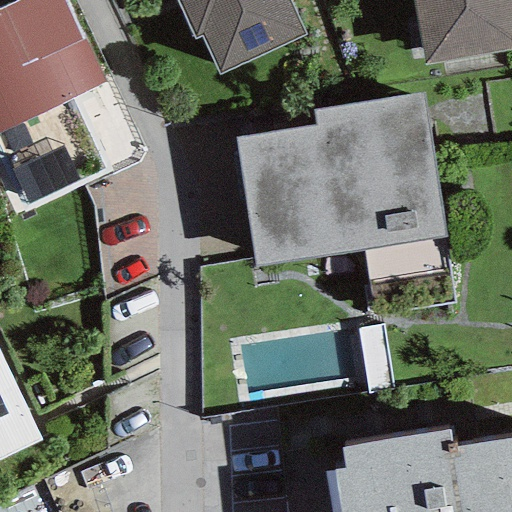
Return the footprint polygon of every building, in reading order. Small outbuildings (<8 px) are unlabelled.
[(0,159),(24,212),(108,174),(72,98),(105,82),(66,0),(17,0),(0,8),(0,159)] [(174,0),(193,39),(200,36),(219,76),(304,36),(287,0),(174,0)] [(511,0),(410,0),(423,72),(511,55),(511,0)] [(444,238),(425,109),(423,95),(312,111),(315,125),(235,137),(254,266),(444,238)] [(0,353),(0,458),(42,439),(0,353)] [(451,432),(341,449),(344,469),(324,472),(330,511),(511,511),(511,437),(453,446),(451,432)]
